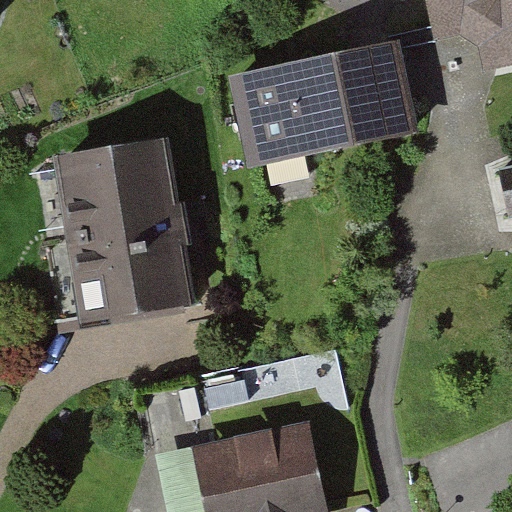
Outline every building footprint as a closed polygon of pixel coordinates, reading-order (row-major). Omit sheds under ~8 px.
[(471,81),(474,106),(511,98),(511,0),(407,0),(423,74),(448,70),(471,81)] [(406,167),(388,76),(220,109),(239,200),(406,167)] [(76,310),(82,353),(172,340),(149,176),(57,189),(63,233),(49,235),(60,313),(76,310)] [(511,200),(483,208),(493,260),(511,256),(511,200)] [(145,511),(305,511),(297,462),(142,489),(145,511)]
